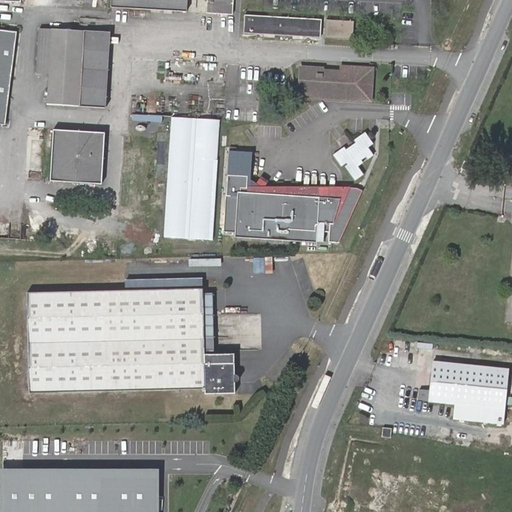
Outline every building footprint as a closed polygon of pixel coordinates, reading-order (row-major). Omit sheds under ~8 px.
[(185,0),(110,0),(110,6),(185,10),(185,0)] [(233,0),(208,0),(208,11),(233,13),(233,0)] [(320,18),(245,14),(244,31),(319,35),(320,18)] [(352,21),(326,19),(325,36),(351,37),(352,21)] [(78,104),(83,31),(41,28),(38,74),(51,75),(50,102),(78,104)] [(19,32),(0,29),(0,126),(9,127),(19,32)] [(109,30),(83,31),(78,104),(104,106),(109,30)] [(299,95),(372,100),(374,68),(342,66),(342,71),(325,70),(325,67),(301,66),(299,95)] [(213,241),(221,120),(172,117),(165,238),(213,241)] [(103,132),(54,129),(50,179),(100,182),(103,132)] [(346,148),(335,156),(344,167),(348,164),(350,166),(347,168),(357,181),(365,174),(359,167),(364,163),(362,160),(367,157),(369,159),(375,155),(370,148),(375,144),(367,133),(355,141),(357,143),(348,150),(346,148)] [(339,138),(343,146),(351,142),(347,134),(339,138)] [(255,151),(231,151),(226,233),(237,233),(237,239),(325,243),(327,233),(331,233),(331,243),(340,243),(363,191),(353,187),(347,199),(308,197),(308,191),(300,191),(300,187),(268,186),(270,179),(265,175),(259,182),(254,179),(255,151)] [(465,161),(462,167),(470,171),(473,164),(465,161)] [(347,199),(353,187),(300,187),(300,191),(308,191),(308,197),(347,199)] [(201,336),(200,290),(200,286),(107,288),(24,290),(26,389),(26,391),(109,389),(202,387),(202,391),(230,390),(229,351),(202,352),(201,336)] [(210,290),(200,290),(201,336),(211,336),(210,290)] [(508,368),(433,360),(430,390),(420,388),(419,400),(455,403),(454,417),(503,422),(508,368)] [(511,511),(511,453),(352,435),(375,511),(511,511)] [(160,511),(161,470),(2,470),(0,511),(160,511)]
